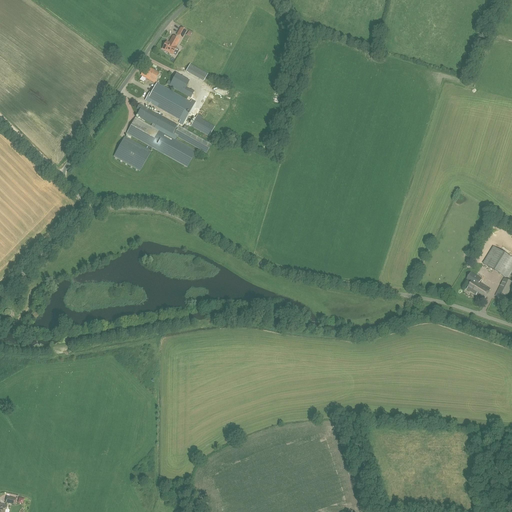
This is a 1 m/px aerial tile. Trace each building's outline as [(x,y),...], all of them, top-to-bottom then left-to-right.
[(182,38),(186,31),(181,28),(177,35),(182,38)] [(175,47),(179,40),(173,36),(169,43),(167,42),(166,42),(165,43),(164,44),(164,46),(162,49),(172,54),(177,47),(175,47)] [(204,81),(208,74),(190,64),(188,67),(186,71),(204,81)] [(156,81),(155,80),(159,73),(146,66),(141,75),(147,79),(154,83),(154,82),(155,83),(156,81)] [(191,90),(186,87),(190,81),(176,73),(169,86),(191,98),(194,91),(191,89),(191,90)] [(190,103),(157,85),(152,94),(150,92),(145,100),(180,120),(178,123),(182,125),(195,102),(191,100),(190,103)] [(126,134),(142,142),(140,146),(125,137),(114,157),(140,171),(151,152),(153,148),(187,167),(192,159),(195,153),(196,152),(175,140),(177,137),(206,153),(211,144),(179,126),(177,125),(139,104),(137,109),(140,110),(137,115),(153,124),(151,126),(135,118),(126,134)] [(209,136),(214,127),(201,119),(202,117),(197,115),(196,117),(197,117),(191,126),(209,136)] [(505,301),(511,286),(511,280),(508,279),(511,272),(511,258),(493,247),(483,264),(505,277),(495,296),(505,301)] [(484,300),(491,289),(479,282),(481,279),(471,273),(467,278),(472,281),(467,289),(484,300)]
